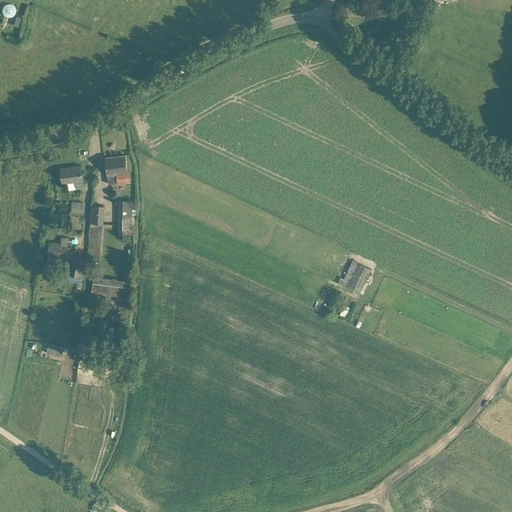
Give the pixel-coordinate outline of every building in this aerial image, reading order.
[(396,15),(388,15),(388,23),(397,23),(396,15)] [(125,155),(105,157),(107,174),(108,185),(130,182),(129,172),(127,172),(125,155)] [(69,189),(74,188),(84,187),(81,166),(60,169),(63,183),(68,182),(69,189)] [(132,236),(132,200),(119,200),(119,236),(132,236)] [(105,225),(103,224),(105,205),(92,204),(87,259),(102,261),(105,225)] [(61,244),(50,242),(48,256),(66,258),(66,254),(71,254),(72,247),(67,247),(68,244),(67,244),(68,240),(62,239),(61,244)] [(70,275),(84,276),(86,260),(72,258),(70,275)] [(353,260),(343,279),(340,277),(337,283),(359,294),(372,269),(353,260)] [(91,296),(109,298),(108,308),(126,310),(130,281),(93,276),(91,296)] [(341,311),(343,312),(341,315),(347,318),(352,308),(344,305),(341,311)] [(62,356),(64,345),(48,342),(46,353),(62,356)] [(105,361),(106,351),(99,350),(98,360),(105,361)] [(110,487),(121,495),(134,476),(123,469),(110,487)]
